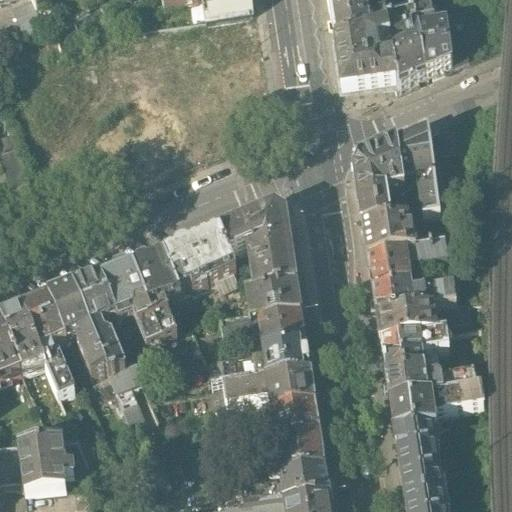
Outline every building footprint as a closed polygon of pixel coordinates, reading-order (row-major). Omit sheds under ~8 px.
[(30,0),(36,11),(48,6),(48,4),(46,0),(30,0)] [(204,0),(207,15),(253,9),(251,0),(160,0),(161,5),(193,0),(204,0)] [(361,0),(327,0),(329,9),(361,0)] [(331,20),(333,37),(386,22),(385,14),(386,14),(384,6),(366,11),(364,0),(361,0),(329,9),(331,20)] [(421,75),(425,73),(411,0),(397,0),(399,10),(386,14),(385,14),(386,22),(389,34),(404,32),(407,48),(399,49),(392,55),(397,78),(398,84),(421,75)] [(429,0),(411,0),(425,73),(450,62),(468,54),(463,22),(447,24),(446,22),(434,24),(429,0)] [(31,2),(11,8),(25,42),(44,32),(31,2)] [(386,22),(333,37),(340,81),(343,83),(346,86),(397,78),(392,55),(389,34),(386,22)] [(39,174),(59,167),(32,90),(13,97),(39,174)] [(458,115),(436,124),(439,146),(461,144),(458,115)] [(100,146),(117,190),(160,174),(143,129),(100,146)] [(414,134),(396,142),(403,187),(419,185),(417,188),(421,214),(426,214),(438,211),(435,190),(427,129),(414,134)] [(353,166),(357,193),(362,224),(390,219),(388,208),(386,191),(403,188),(403,187),(396,142),(358,158),(356,162),(353,166)] [(435,190),(438,211),(452,209),(469,207),(466,185),(435,190)] [(274,205),(217,229),(227,253),(247,244),(254,289),(295,283),(283,211),(277,208),(274,205)] [(390,219),(406,217),(407,217),(405,206),(388,208),(390,219)] [(438,211),(426,214),(430,239),(431,245),(444,243),(458,241),(452,209),(438,211)] [(364,235),(367,255),(415,248),(414,242),(411,226),(408,226),(406,217),(390,219),(362,224),(364,235)] [(197,240),(161,253),(177,290),(189,284),(191,288),(204,282),(203,282),(212,278),(232,270),(234,269),(227,253),(217,229),(197,240)] [(414,242),(415,248),(431,245),(430,239),(414,242)] [(431,245),(415,248),(367,255),(369,269),(372,287),(410,281),(408,267),(447,261),(444,243),(431,245)] [(161,253),(130,266),(159,338),(175,331),(163,301),(179,294),(177,290),(161,253)] [(130,266),(99,279),(115,318),(116,321),(132,314),(145,344),(159,338),(130,266)] [(232,270),(212,278),(218,291),(237,282),(232,270)] [(99,279),(72,291),(106,370),(109,376),(124,369),(124,367),(108,332),(105,334),(101,325),(115,318),(99,279)] [(373,297),(376,313),(431,305),(441,303),(456,301),(452,284),(411,290),(410,281),(372,287),(373,297)] [(209,296),(204,282),(191,288),(189,284),(177,290),(179,294),(181,300),(209,296)] [(295,283),(254,289),(246,290),(251,320),(300,312),(295,283)] [(72,291),(48,301),(64,340),(78,334),(80,339),(76,342),(91,376),(106,370),(72,291)] [(456,301),(441,303),(443,319),(469,315),(467,299),(456,301)] [(48,301),(22,312),(44,364),(58,396),(73,390),(57,351),(53,353),(50,348),(65,341),(64,340),(48,301)] [(380,341),(436,332),(431,305),(376,313),(378,323),(380,341)] [(22,312),(0,321),(0,325),(21,373),(44,364),(22,312)] [(251,320),(220,325),(222,342),(260,336),(261,348),(304,342),(300,312),(251,320)] [(0,382),(21,373),(0,325),(0,382)] [(485,356),(493,356),(492,325),(482,326),(485,356)] [(436,332),(380,341),(382,350),(385,374),(423,368),(421,351),(437,349),(449,347),(447,336),(446,331),(436,332)] [(304,342),(261,348),(263,359),(219,366),(222,384),(309,372),(304,342)] [(421,351),(423,368),(440,365),(437,349),(421,351)] [(141,379),(134,363),(124,367),(124,369),(109,376),(111,380),(121,404),(142,395),(136,381),(141,379)] [(222,384),(219,366),(209,367),(211,386),(222,384)] [(437,375),(425,377),(423,368),(385,374),(387,382),(390,402),(476,388),(473,372),(440,378),(437,375)] [(309,372),(222,384),(225,401),(267,395),(269,408),(313,401),(309,372)] [(111,380),(97,386),(106,397),(110,395),(118,411),(123,408),(121,404),(111,380)] [(225,401),(222,384),(211,386),(209,386),(211,404),(225,401)] [(488,386),(481,387),(484,405),(490,404),(488,386)] [(481,387),(476,388),(390,402),(391,413),(393,429),(432,426),(436,425),(433,407),(443,406),(444,409),(446,411),(484,405),(481,387)] [(313,401),(269,408),(272,429),(267,429),(266,425),(248,427),(248,426),(230,428),(232,444),(318,432),(313,401)] [(404,500),(442,494),(432,426),(393,429),(398,460),(404,500)] [(232,444),(230,428),(219,430),(221,446),(232,444)] [(318,432),(232,444),(234,461),(253,459),(253,457),(267,455),(270,473),(279,472),(323,465),(318,432)] [(73,476),(91,474),(87,464),(75,438),(62,440),(65,465),(71,464),(73,476)] [(62,440),(18,446),(21,469),(23,483),(24,491),(65,485),(64,477),(73,476),(71,464),(65,465),(62,440)] [(234,461),(232,444),(221,446),(223,463),(234,461)] [(0,486),(23,483),(21,469),(18,446),(0,448),(0,486)] [(323,465),(279,472),(281,488),(276,488),(275,485),(241,490),(241,491),(243,506),(283,500),(328,494),(323,465)] [(243,506),(241,491),(226,493),(229,507),(243,506)] [(330,511),(328,494),(283,500),(285,511),(284,511),(330,511)] [(445,511),(442,494),(404,500),(406,511),(445,511)] [(211,510),(211,511),(279,511),(285,511),(283,500),(243,506),(229,507),(211,510)]
